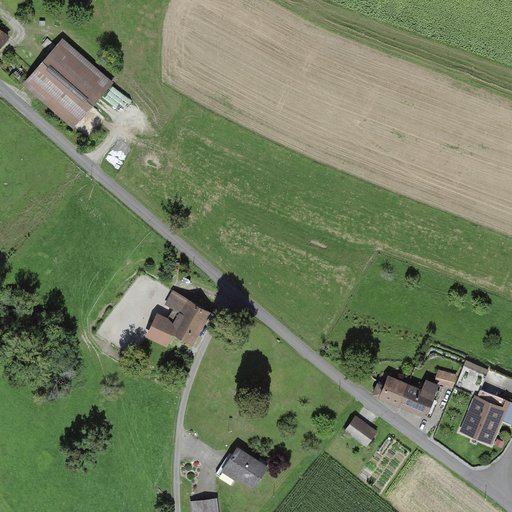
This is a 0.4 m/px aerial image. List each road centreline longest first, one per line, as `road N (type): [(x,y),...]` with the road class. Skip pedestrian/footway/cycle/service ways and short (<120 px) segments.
road 1 (residential): [(0,87),(337,376),(467,473),(495,482)]
road 2 (track): [(231,289),(183,401),(177,511)]
